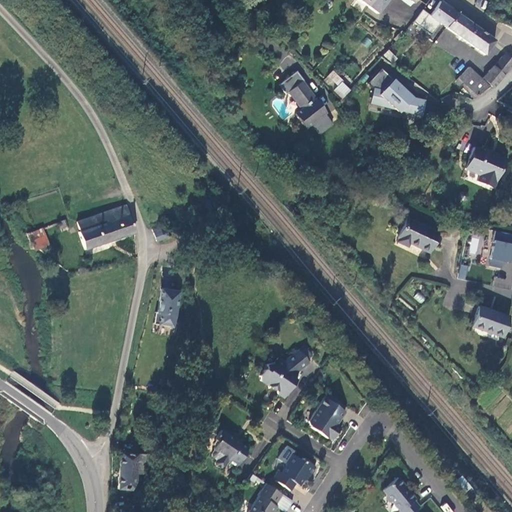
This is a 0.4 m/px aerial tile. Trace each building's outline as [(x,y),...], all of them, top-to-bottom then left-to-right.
[(359,0),(369,8),(378,16),(390,0),(359,0)] [(432,15),(446,26),(457,13),(442,2),(432,15)] [(276,11),(269,19),(274,24),(281,15),(276,11)] [(483,54),(493,40),(457,13),(446,26),(483,54)] [(388,49),(383,55),(392,64),(397,58),(388,49)] [(511,62),(506,56),(496,67),(505,75),(511,68),(511,62)] [(493,87),(505,75),(496,67),(495,66),(483,78),(493,87)] [(408,110),(421,113),(425,98),(411,95),(380,68),(367,83),(373,88),(370,103),(394,108),(399,111),(407,101),(411,101),(408,110)] [(473,99),(486,90),(466,70),(455,81),(473,99)] [(334,74),(328,80),(339,91),(336,94),(343,100),(349,93),(343,87),(345,85),(334,74)] [(293,75),(278,86),(285,95),(290,91),(296,99),(295,101),(301,110),(294,114),(305,129),(308,126),(316,137),(333,124),(325,114),(301,82),(302,81),(299,77),(297,79),(293,75)] [(492,188),(505,159),(482,149),(482,151),(473,147),(464,169),(479,175),(476,181),(492,188)] [(85,248),(135,232),(126,206),(79,220),(82,230),(79,230),(85,248)] [(440,233),(408,219),(399,238),(401,238),(399,242),(410,247),(411,243),(431,252),(440,233)] [(164,224),(151,230),(157,242),(170,236),(164,224)] [(28,233),(34,252),(50,246),(44,227),(28,233)] [(469,253),(479,254),(482,238),(471,236),(469,253)] [(511,290),(511,288),(511,242),(494,239),(487,265),(507,270),(505,278),(494,276),(492,285),(511,290)] [(464,279),(467,266),(461,264),(458,278),(464,279)] [(176,327),(180,291),(160,289),(157,314),(159,314),(158,324),(176,327)] [(421,304),(426,298),(418,292),(413,297),(421,304)] [(470,329),(501,340),(508,319),(478,308),(470,329)] [(298,370),(311,367),(306,348),(297,350),(291,356),(288,353),(284,352),(280,358),(271,360),(271,367),(267,367),(263,372),(263,379),(268,384),(277,387),(279,392),(285,397),(298,380),(293,377),(298,370)] [(347,414),(335,406),(338,402),(327,395),(307,422),(315,428),(313,430),(328,441),(330,438),(333,441),(343,427),(340,425),(347,414)] [(250,448),(223,430),(218,438),(222,441),(216,449),(228,457),(230,461),(241,469),(250,455),(247,453),(250,448)] [(147,453),(120,453),(120,490),(137,489),(137,474),(147,474),(147,453)] [(313,470),(289,455),(286,460),(286,465),(282,472),(278,472),(272,480),(290,491),(291,489),(296,489),(303,477),(307,479),(313,470)] [(395,511),(412,511),(417,507),(410,501),(412,499),(395,478),(381,490),(385,495),(385,498),(387,500),(390,501),(397,509),(395,511)] [(274,505),(281,494),(265,483),(259,491),(259,497),(248,511),(271,511),(273,510),(274,505)] [(444,511),(452,511),(447,502),(441,505),(444,511)]
